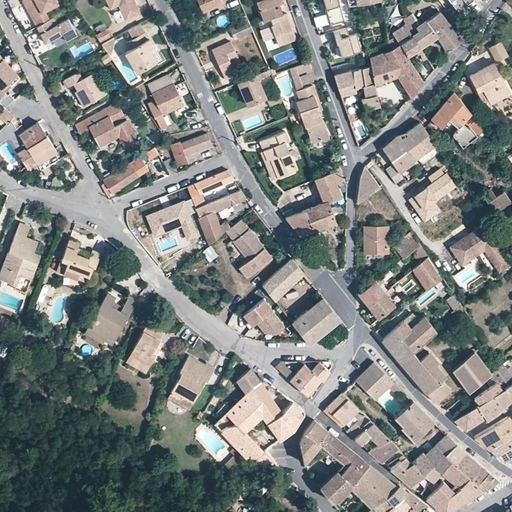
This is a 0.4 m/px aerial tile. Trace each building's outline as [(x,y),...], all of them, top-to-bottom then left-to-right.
[(21,0),(36,25),(48,18),(43,10),(57,2),(55,0),(21,0)] [(134,0),(106,0),(110,8),(119,4),(125,19),(140,12),(134,0)] [(196,0),(201,10),(221,1),(220,0),(196,0)] [(281,2),(285,0),(284,0),(258,0),(265,20),(271,18),(279,41),(296,35),(288,9),(284,10),(281,2)] [(323,0),(330,23),(344,20),(338,0),(323,0)] [(473,2),(471,0),(449,0),(460,13),(473,2)] [(397,4),(386,7),(389,18),(399,15),(397,4)] [(422,48),(439,37),(435,30),(448,21),(442,12),(421,26),(423,29),(414,35),(422,48)] [(48,18),(36,25),(46,41),(62,32),(57,22),(53,15),(48,18)] [(423,29),(421,26),(413,15),(406,19),(410,28),(414,35),(423,29)] [(66,16),(57,22),(62,32),(66,38),(76,32),(66,16)] [(249,20),(231,28),(236,39),(254,31),(249,20)] [(125,29),(131,38),(144,30),(139,21),(125,29)] [(448,51),(455,48),(463,40),(448,21),(435,30),(439,37),(448,51)] [(393,31),(396,36),(410,28),(406,22),(393,31)] [(361,50),(354,25),(333,30),(336,43),(338,43),(341,56),(361,50)] [(106,28),(96,34),(99,40),(110,33),(106,28)] [(396,36),(402,44),(414,35),(410,28),(396,36)] [(137,72),(156,61),(148,48),(153,45),(144,30),(131,38),(129,39),(133,45),(124,51),(137,72)] [(409,56),(419,50),(422,48),(414,35),(402,44),(409,56)] [(114,38),(112,36),(100,42),(110,55),(114,38)] [(508,53),(501,39),(490,45),(498,59),(508,53)] [(235,56),(228,42),(211,49),(225,79),(235,75),(229,58),(235,56)] [(371,59),(372,66),(376,86),(400,75),(412,98),(425,83),(412,61),(409,56),(402,44),(391,51),(377,57),(371,59)] [(148,48),(156,61),(161,58),(153,45),(148,48)] [(409,56),(412,61),(415,59),(414,57),(421,52),(419,50),(409,56)] [(0,102),(1,103),(11,93),(9,90),(9,88),(11,86),(9,83),(18,74),(4,59),(0,62),(0,102)] [(313,69),(310,60),(296,66),(298,73),(305,70),(306,72),(313,69)] [(511,91),(496,61),(471,75),(487,104),(511,91)] [(298,73),(296,66),(290,68),(296,89),(303,87),(302,84),(317,79),(313,70),(299,75),(298,73)] [(362,100),(367,111),(382,107),(378,97),(376,86),(372,66),(362,69),(365,85),(362,86),(365,97),(361,99),(362,100)] [(270,68),(256,74),(258,78),(273,73),(271,69),(270,68)] [(333,76),(343,103),(348,101),(346,95),(356,92),(355,89),(362,86),(365,85),(362,69),(333,76)] [(78,92),(86,106),(107,94),(94,72),(80,81),(76,74),(64,82),(68,88),(74,85),(78,92)] [(168,73),(146,83),(153,99),(146,102),(153,117),(154,117),(159,128),(166,125),(160,113),(170,109),(182,103),(168,73)] [(245,95),(249,103),(266,96),(258,78),(256,74),(239,81),(243,91),(245,95)] [(331,138),(320,109),(318,109),(316,104),(320,102),(313,83),(303,87),(296,89),(300,99),(296,101),(306,126),(308,125),(310,132),(314,144),(331,138)] [(355,89),(356,92),(357,94),(359,93),(361,99),(365,97),(362,86),(355,89)] [(452,114),(460,121),(462,123),(464,119),(465,117),(467,114),(468,115),(472,111),(455,90),(432,117),(441,127),(452,114)] [(84,108),(86,106),(78,92),(75,93),(84,108)] [(100,148),(119,138),(124,147),(137,140),(126,120),(114,127),(111,121),(122,114),(116,103),(76,125),(81,133),(89,129),(100,148)] [(16,119),(7,110),(1,116),(9,125),(16,119)] [(347,112),(350,121),(356,119),(352,110),(347,112)] [(465,117),(479,134),(486,128),(472,111),(468,115),(467,114),(465,117)] [(464,119),(462,123),(454,134),(465,146),(479,134),(465,117),(464,119)] [(21,128),(16,119),(9,125),(0,134),(0,133),(0,143),(11,137),(29,170),(40,163),(38,160),(57,149),(41,122),(21,134),(18,129),(21,128)] [(396,134),(406,148),(429,131),(421,120),(403,132),(396,134)] [(388,170),(392,176),(399,171),(411,163),(438,143),(429,131),(406,148),(391,159),(395,164),(388,170)] [(261,153),(266,163),(272,161),(279,178),(297,171),(286,143),(290,141),(286,132),(261,142),(265,151),(261,153)] [(383,146),(391,159),(406,148),(396,134),(383,146)] [(181,142),(172,146),(179,166),(188,162),(186,156),(212,146),(207,135),(182,144),(181,142)] [(59,153),(57,149),(38,160),(40,163),(59,153)] [(103,181),(105,184),(102,186),(108,196),(150,171),(142,158),(103,181)] [(164,163),(169,173),(177,170),(172,160),(164,163)] [(272,161),(266,163),(274,180),(279,178),(272,161)] [(359,176),(357,201),(378,186),(363,164),(359,176)] [(329,174),(330,176),(332,174),(333,176),(342,173),(340,167),(329,173),(329,174)] [(408,198),(425,224),(443,213),(436,202),(457,189),(448,174),(446,176),(441,168),(427,176),(432,184),(408,198)] [(195,209),(205,205),(200,194),(234,180),(228,170),(186,187),(191,199),(195,209)] [(399,171),(392,176),(397,182),(403,177),(399,171)] [(325,206),(286,221),(300,239),(337,225),(329,205),(342,199),(333,176),(332,174),(330,176),(315,181),(325,206)] [(486,186),(480,194),(486,199),(492,191),(486,186)] [(496,208),(509,200),(501,187),(488,196),(496,208)] [(246,199),(240,190),(205,205),(195,209),(196,211),(210,245),(225,233),(227,231),(230,229),(227,223),(220,226),(215,213),(246,199)] [(195,209),(191,199),(171,207),(171,209),(165,212),(164,210),(148,216),(151,223),(150,223),(154,234),(162,231),(162,233),(171,229),(171,228),(183,223),(184,228),(183,228),(188,239),(196,235),(188,215),(196,211),(195,209)] [(250,231),(242,220),(230,229),(227,231),(235,242),(249,261),(243,265),(240,268),(248,278),(272,260),(250,231)] [(34,228),(24,224),(2,278),(20,286),(24,276),(36,280),(45,258),(36,254),(41,243),(30,238),(34,228)] [(388,224),(362,224),(362,251),(388,251),(388,224)] [(484,226),(454,247),(466,264),(473,259),(467,250),(480,241),(500,269),(510,262),(484,226)] [(391,243),(399,255),(410,246),(417,241),(409,229),(391,243)] [(71,239),(63,260),(69,263),(65,275),(80,281),(83,273),(93,276),(95,268),(98,269),(103,254),(94,250),(91,259),(77,253),(81,243),(71,239)] [(426,253),(417,241),(410,246),(419,259),(426,253)] [(208,261),(217,254),(208,243),(200,250),(208,261)] [(419,280),(425,288),(441,275),(426,253),(419,259),(411,266),(419,280)] [(69,263),(63,260),(58,273),(65,275),(69,263)] [(306,277),(293,261),(264,288),(283,312),(287,308),(281,299),(306,277)] [(89,284),(93,276),(83,273),(80,281),(89,284)] [(360,297),(365,302),(381,289),(372,277),(355,290),(360,297)] [(381,289),(365,302),(370,308),(376,315),(392,302),(381,289)] [(458,310),(464,305),(455,291),(447,296),(454,307),(451,309),(454,313),(458,310)] [(42,294),(35,309),(44,313),(51,298),(42,294)] [(109,294),(88,329),(108,341),(110,337),(117,342),(140,303),(131,298),(123,312),(118,310),(113,307),(115,303),(117,299),(109,294)] [(340,321),(323,299),(291,324),(308,346),(340,321)] [(272,310),(264,300),(244,316),(252,326),(256,322),(272,310)] [(284,326),(272,310),(256,322),(264,332),(275,333),(284,326)] [(412,310),(403,317),(410,325),(419,317),(412,310)] [(393,351),(400,360),(412,350),(437,328),(425,313),(419,317),(410,325),(403,317),(382,338),(393,351)] [(149,372),(159,355),(155,353),(162,341),(165,334),(150,325),(129,362),(149,372)] [(108,341),(88,329),(85,334),(105,346),(108,341)] [(155,353),(159,355),(166,343),(162,341),(155,353)] [(429,394),(436,400),(451,387),(442,377),(453,367),(464,383),(473,377),(468,370),(482,359),(475,348),(458,363),(451,356),(439,366),(427,352),(419,359),(407,369),(418,381),(429,394)] [(400,360),(407,369),(419,359),(412,350),(400,360)] [(189,356),(181,371),(186,374),(183,379),(181,378),(171,395),(180,400),(182,395),(193,401),(205,380),(208,381),(216,367),(207,362),(206,365),(189,356)] [(277,359),(273,366),(285,373),(289,366),(277,359)] [(464,383),(469,389),(478,381),(491,371),(487,366),(482,359),(468,370),(473,377),(464,383)] [(374,360),(356,377),(374,396),(388,383),(393,379),(374,360)] [(497,366),(491,371),(502,387),(506,385),(511,380),(511,372),(503,361),(497,366)] [(290,381),(308,397),(319,382),(322,384),(330,372),(317,364),(311,372),(303,364),(290,381)] [(215,425),(249,461),(254,457),(258,464),(280,470),(266,450),(263,450),(245,432),(262,417),(279,440),(293,431),(304,412),(291,402),(282,412),(253,371),(250,369),(236,381),(245,394),(215,425)] [(186,374),(181,371),(178,377),(181,378),(183,379),(186,374)] [(406,391),(393,379),(388,383),(401,396),(406,391)] [(219,382),(214,391),(220,394),(224,385),(219,382)] [(319,382),(308,397),(312,401),(322,384),(319,382)] [(461,423),(466,428),(485,416),(487,418),(501,410),(507,403),(511,396),(511,393),(506,385),(502,387),(496,391),(487,397),(455,417),(461,423)] [(485,393),(487,397),(496,391),(494,388),(485,393)] [(364,411),(343,390),(331,401),(325,406),(343,423),(353,414),(357,418),(364,411)] [(188,411),(193,401),(182,395),(180,400),(171,395),(169,400),(188,411)] [(412,398),(394,415),(402,422),(400,424),(413,439),(434,419),(424,410),(412,398)] [(370,417),(364,411),(357,418),(353,422),(360,428),(370,417)] [(510,436),(511,434),(511,418),(509,414),(474,435),(483,442),(490,448),(492,447),(510,436)] [(299,442),(303,459),(310,450),(316,444),(318,441),(321,443),(324,446),(335,455),(338,458),(341,460),(338,463),(332,469),(318,484),(330,498),(337,496),(344,489),(368,463),(358,453),(338,436),(315,417),(305,429),(299,442)] [(353,422),(346,429),(361,442),(370,433),(380,442),(389,437),(372,419),(361,429),(360,428),(353,422)] [(412,459),(426,472),(433,479),(442,470),(456,482),(471,494),(482,488),(470,476),(453,460),(445,453),(455,442),(450,436),(447,433),(424,451),(423,449),(412,459)] [(511,451),(511,438),(510,436),(492,447),(497,452),(502,457),(511,451)] [(380,442),(368,449),(376,456),(381,460),(395,448),(398,445),(396,444),(389,437),(380,442)] [(465,461),(470,455),(465,450),(455,442),(445,453),(453,460),(459,455),(465,461)] [(398,445),(395,448),(402,455),(405,453),(398,445)] [(402,455),(390,466),(411,483),(426,472),(412,459),(405,453),(402,455)] [(227,464),(236,461),(234,455),(225,458),(227,464)] [(470,476),(481,464),(470,455),(465,461),(459,455),(453,460),(470,476)] [(370,461),(368,463),(344,489),(349,492),(352,488),(371,504),(374,502),(378,498),(396,484),(370,461)] [(470,476),(482,488),(498,478),(481,464),(470,476)] [(442,479),(438,483),(433,487),(426,494),(446,511),(457,504),(446,494),(448,492),(443,486),(446,483),(442,479)] [(433,479),(428,483),(433,487),(438,483),(433,479)] [(399,482),(396,484),(378,498),(386,507),(402,493),(407,488),(399,482)] [(471,494),(456,482),(450,486),(446,483),(443,486),(448,492),(446,494),(457,504),(471,494)] [(240,486),(234,483),(231,488),(237,491),(240,486)] [(419,511),(431,511),(425,505),(427,503),(409,488),(408,490),(407,488),(402,493),(419,511)] [(409,511),(419,511),(402,493),(386,507),(391,511),(397,511),(404,506),(409,511)] [(360,511),(378,511),(374,502),(371,504),(360,511)]
